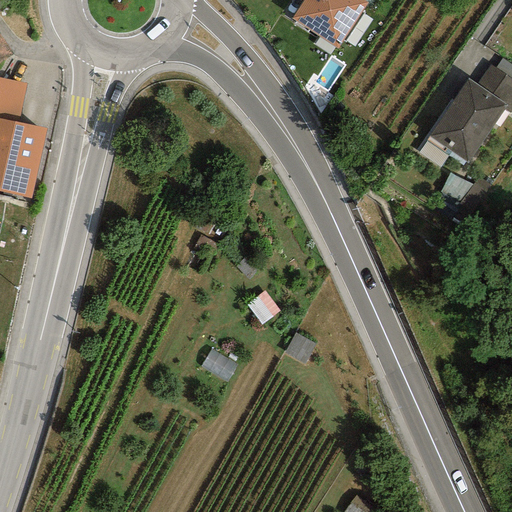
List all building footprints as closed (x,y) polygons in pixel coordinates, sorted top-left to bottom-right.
[(303,0),(291,19),(336,49),(367,4),(361,0),(303,0)] [(511,65),(501,58),(495,68),(511,79),(511,65)] [(490,64),(476,84),(506,105),(503,110),(509,113),(511,108),(511,79),(495,68),(490,64)] [(26,83),(0,78),(0,119),(18,123),(26,83)] [(476,84),(468,78),(428,135),(467,162),(503,110),(506,105),(476,84)] [(0,192),(31,199),(46,129),(18,123),(0,119),(0,192)] [(470,216),(483,186),(450,171),(437,201),(470,216)] [(250,299),(259,319),(281,309),(272,289),(250,299)] [(236,368),(209,354),(200,371),(227,385),(236,368)] [(373,511),(375,511),(354,497),(344,511),(373,511)]
